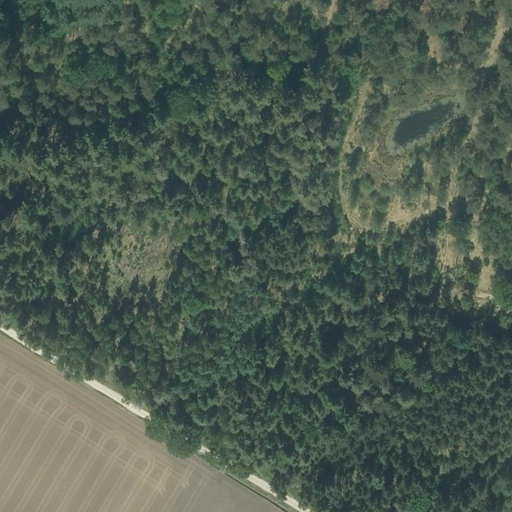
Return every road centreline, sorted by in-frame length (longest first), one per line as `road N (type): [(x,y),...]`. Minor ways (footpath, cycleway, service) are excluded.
road 1 (track): [(296,511),(0,328)]
road 2 (track): [(0,66),(131,0)]
